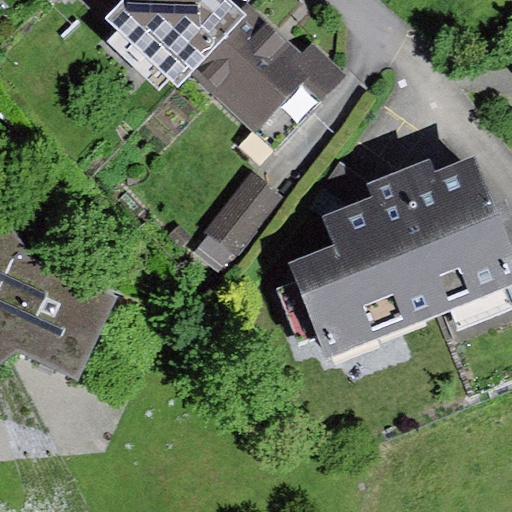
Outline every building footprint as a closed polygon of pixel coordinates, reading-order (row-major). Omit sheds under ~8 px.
[(95,0),(95,1),(116,20),(99,39),(178,110),(199,87),(248,33),(211,0),(95,0)] [(248,33),(199,87),(258,140),(301,90),(325,111),(352,80),(314,46),(304,57),(261,20),(248,33)] [(286,287),(320,381),(511,310),(511,294),(472,185),(434,199),(428,181),(363,205),(368,220),(316,239),(328,272),(286,287)] [(277,209),(243,186),(201,247),(235,270),(277,209)] [(3,245),(0,246),(0,381),(15,372),(72,394),(111,319),(29,280),(3,245)]
